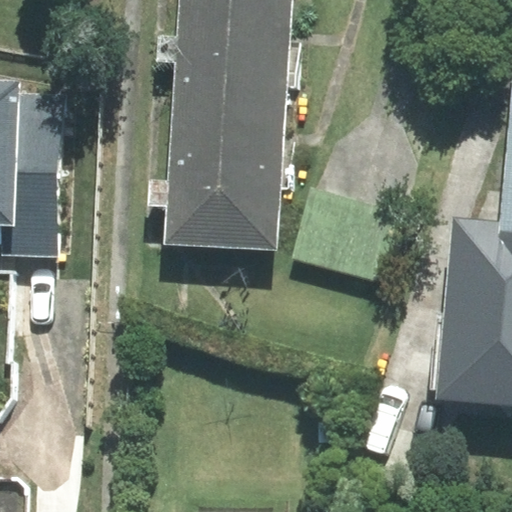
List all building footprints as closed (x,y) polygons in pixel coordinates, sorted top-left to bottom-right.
[(181,0),(181,9),(291,15),(292,0),(181,0)] [(291,15),(181,9),(179,37),(159,36),(157,61),(177,62),(174,123),(283,129),(286,86),(299,87),(301,41),(290,40),(291,15)] [(511,67),(501,221),(511,221),(511,67)] [(0,80),(0,245),(2,246),(1,255),(57,256),(61,95),(19,93),(20,82),(0,80)] [(283,141),(283,129),(174,123),(170,180),(149,179),(148,206),(166,207),(164,242),(277,248),(280,188),(292,188),(294,141),(283,141)] [(396,213),(312,189),(292,258),(377,282),(396,213)] [(511,403),(511,221),(501,221),(453,217),(438,398),(511,403)]
